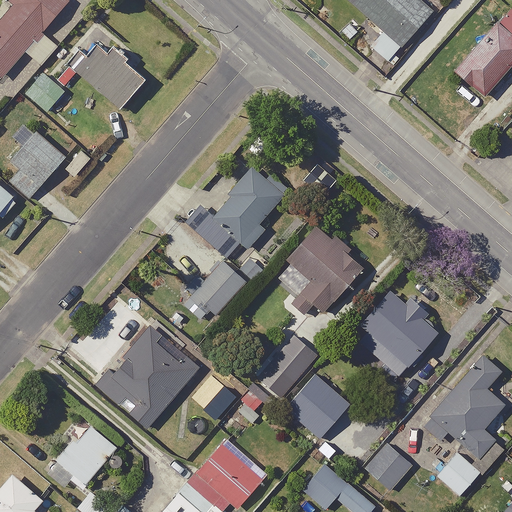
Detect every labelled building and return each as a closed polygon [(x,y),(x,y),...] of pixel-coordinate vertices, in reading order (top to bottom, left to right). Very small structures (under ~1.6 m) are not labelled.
[(72,2),(69,0),(11,0),(11,1),(15,5),(0,22),(0,75),(4,79),(27,53),(44,34),(72,2)] [(436,12),(421,0),(349,0),(405,48),(436,12)] [(457,73),(486,99),(511,69),(511,33),(501,23),(457,73)] [(44,34),(27,53),(43,66),(59,47),(44,34)] [(373,47),(391,62),(402,50),(384,34),(373,47)] [(123,110),(148,81),(127,64),(130,60),(116,48),(110,54),(99,45),(89,57),(82,51),(70,66),(123,110)] [(67,91),(45,73),(27,94),(49,113),(67,91)] [(25,147),(37,134),(26,124),(14,137),(25,147)] [(67,158),(38,132),(37,134),(25,147),(12,162),(21,170),(11,182),(30,199),(67,158)] [(93,159),(83,151),(68,169),(77,177),(93,159)] [(339,182),(319,164),(304,181),(325,198),(339,182)] [(261,225),(285,196),(252,168),(229,195),(232,197),(216,216),(213,219),(242,243),(250,249),(267,229),(261,225)] [(0,217),(17,197),(0,183),(0,217)] [(229,258),(242,243),(213,219),(216,216),(203,205),(188,222),(229,258)] [(319,227),(289,261),(313,281),(293,304),(307,316),(316,306),(324,313),(365,267),(319,227)] [(283,243),(269,234),(260,246),(274,256),(283,243)] [(250,282),(225,260),(190,298),(209,315),(212,311),(218,317),(250,282)] [(407,306),(392,293),(363,326),(370,332),(361,342),(403,379),(442,334),(426,320),(431,315),(412,299),(407,306)] [(203,368),(152,325),(125,356),(130,360),(117,374),(111,369),(97,385),(150,430),(203,368)] [(319,355),(295,335),(259,378),(283,397),(319,355)] [(505,372),(484,354),(429,417),(480,462),(498,441),(486,430),(507,405),(490,390),(505,372)] [(353,405),(317,374),(287,409),(323,439),(353,405)] [(118,448),(93,427),(80,442),(77,439),(59,459),(87,484),(118,448)] [(338,450),(328,441),(321,448),(331,458),(338,450)] [(415,466),(389,444),(368,468),(393,490),(415,466)] [(223,445),(198,473),(233,504),(239,509),(264,481),(223,445)] [(483,473),(459,453),(439,475),(463,496),(483,473)] [(373,511),(378,506),(327,464),(304,491),(329,511),(339,500),(353,511),(373,511)] [(225,511),(233,504),(198,473),(181,492),(204,511),(225,511)] [(47,501),(15,475),(0,492),(0,511),(38,511),(47,501)] [(95,490),(79,507),(84,511),(107,511),(113,506),(95,490)] [(204,511),(181,492),(163,511),(204,511)]
